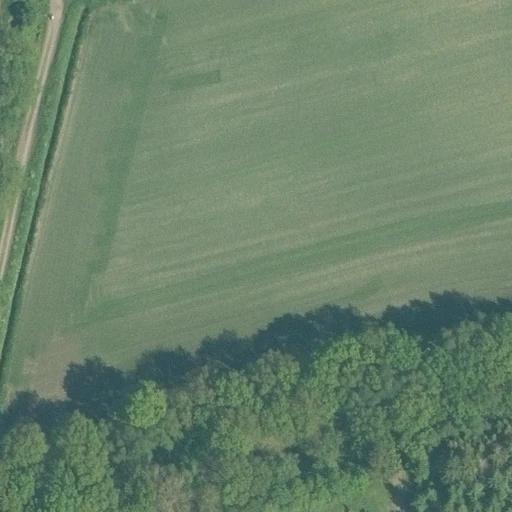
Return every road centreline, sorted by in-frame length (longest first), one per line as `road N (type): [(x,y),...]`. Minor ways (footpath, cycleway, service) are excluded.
road 1 (track): [(41,511),(391,415)]
road 2 (track): [(0,278),(58,0)]
